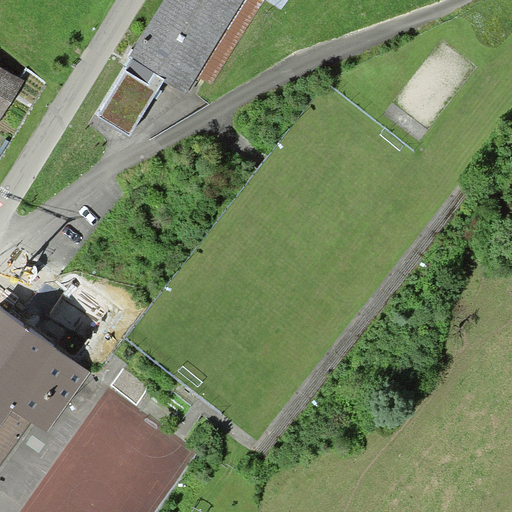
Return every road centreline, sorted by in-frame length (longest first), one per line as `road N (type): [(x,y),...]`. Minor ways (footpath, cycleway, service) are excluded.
road 1 (residential): [(0,236),(226,104),(463,0)]
road 2 (tertiary): [(133,0),(0,212)]
